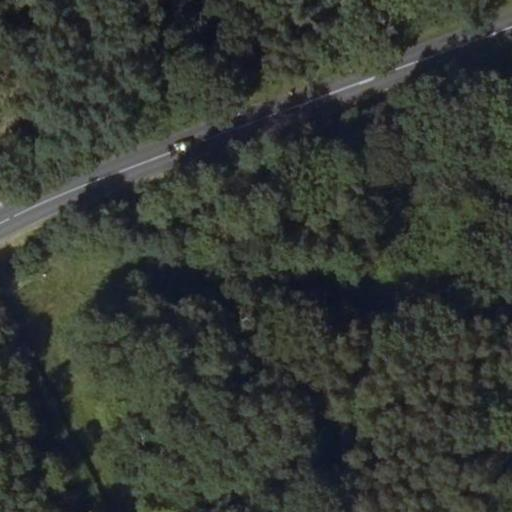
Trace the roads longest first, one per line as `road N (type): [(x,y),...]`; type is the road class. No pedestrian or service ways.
road 1 (secondary): [(0,221),(123,165),(511,23)]
road 2 (track): [(511,302),(0,245)]
road 3 (track): [(138,511),(7,251)]
